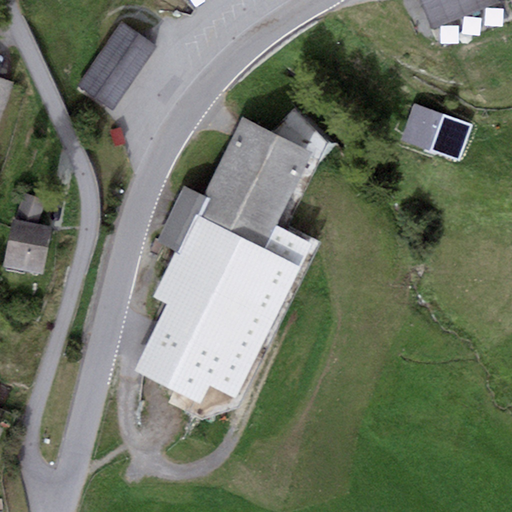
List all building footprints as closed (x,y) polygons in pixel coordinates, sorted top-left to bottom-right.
[(511,0),(419,0),(432,32),(511,0)] [(120,18),(75,83),(110,107),(155,42),(120,18)] [(0,115),(13,79),(0,74),(0,115)] [(472,123),(412,102),(400,136),(461,157),(472,123)] [(313,147),(241,112),(202,191),(185,182),(156,241),(176,251),(153,297),(166,303),(132,372),(201,406),(212,383),(237,395),(300,267),(263,248),(313,147)] [(13,215),(10,215),(2,262),(41,269),(50,221),(35,219),(42,203),(39,201),(41,195),(23,189),(13,215)]
